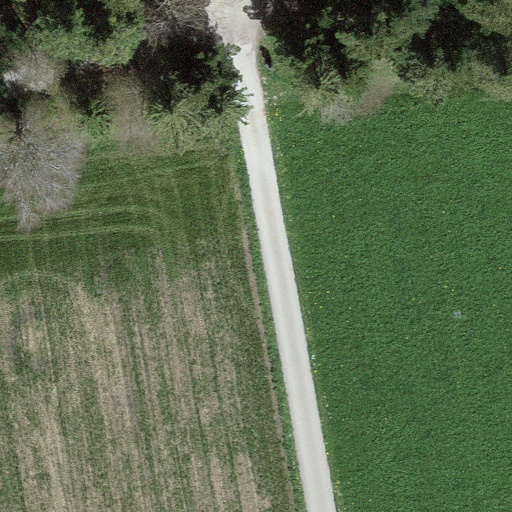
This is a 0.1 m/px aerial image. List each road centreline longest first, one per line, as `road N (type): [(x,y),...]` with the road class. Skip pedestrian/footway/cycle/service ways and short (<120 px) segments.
road 1 (track): [(327,511),(243,0)]
road 2 (track): [(0,96),(136,38),(198,0)]
